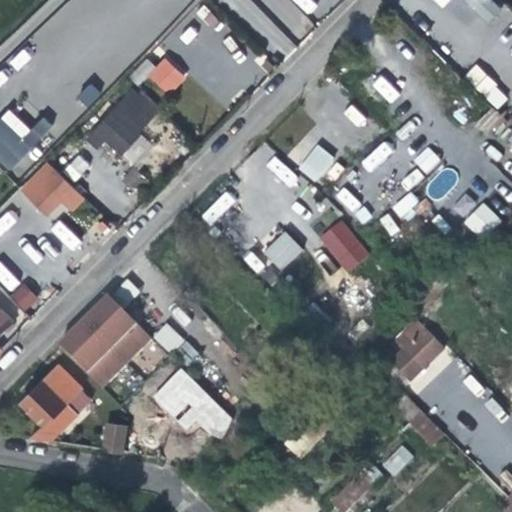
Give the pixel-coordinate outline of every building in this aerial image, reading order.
[(0,0),(0,32),(33,0),(0,0)] [(311,0),(293,0),(307,14),(317,5),(311,0)] [(490,0),(449,0),(448,1),(455,8),(470,22),(492,2),(490,0)] [(140,87),(159,69),(149,60),(130,79),(140,87)] [(159,69),(151,78),(171,96),(180,88),(189,80),(167,61),(159,69)] [(464,75),(496,109),(509,97),(477,64),(464,75)] [(381,75),(370,85),(389,105),(400,94),(381,75)] [(89,82),(76,97),(87,108),(101,92),(89,82)] [(161,115),(131,91),(88,142),(99,152),(108,146),(124,159),(140,140),(161,115)] [(52,126),(42,117),(30,129),(8,109),(0,117),(0,163),(9,172),(52,126)] [(369,173),(393,151),(384,140),(360,162),(369,173)] [(297,167),(314,182),(335,159),(317,144),(297,167)] [(430,146),(413,158),(424,174),(441,162),(430,146)] [(78,155),(63,170),(74,181),(89,166),(78,155)] [(47,164),(20,190),(47,216),(54,209),(63,201),(78,212),(87,201),(47,164)] [(344,186),(335,196),(362,225),(372,216),(344,186)] [(225,192),(202,215),(210,223),(233,201),(225,192)] [(411,192),(393,204),(401,217),(420,205),(411,192)] [(483,202),(464,221),(482,239),(501,221),(483,202)] [(59,220),(50,230),(72,251),(82,241),(59,220)] [(316,228),(301,244),(335,275),(354,254),(331,232),(320,223),(316,228)] [(273,250),(265,257),(284,276),(306,253),(286,236),(273,250)] [(0,281),(10,292),(20,283),(0,260),(0,281)] [(23,285),(12,296),(28,312),(39,301),(23,285)] [(68,348),(62,354),(104,393),(154,346),(112,306),(106,312),(68,348)] [(0,311),(0,334),(4,330),(12,323),(0,311)] [(384,355),(413,386),(423,377),(449,353),(417,322),(384,355)] [(165,323),(153,338),(171,353),(183,338),(165,323)] [(240,355),(225,340),(215,351),(219,355),(229,366),(240,355)] [(53,369),(49,365),(35,379),(39,383),(53,369)] [(198,423),(217,440),(236,419),(178,367),(150,398),(189,433),(198,423)] [(35,424),(23,436),(25,436),(43,439),(69,412),(58,401),(72,387),(59,374),(53,369),(39,383),(35,379),(12,403),(35,424)] [(428,448),(442,435),(418,412),(405,424),(428,448)] [(103,423),(103,452),(125,453),(125,423),(103,423)] [(393,476),(414,457),(403,444),(381,463),(393,476)] [(342,511),(378,477),(365,464),(326,504),(334,511),(342,511)]
